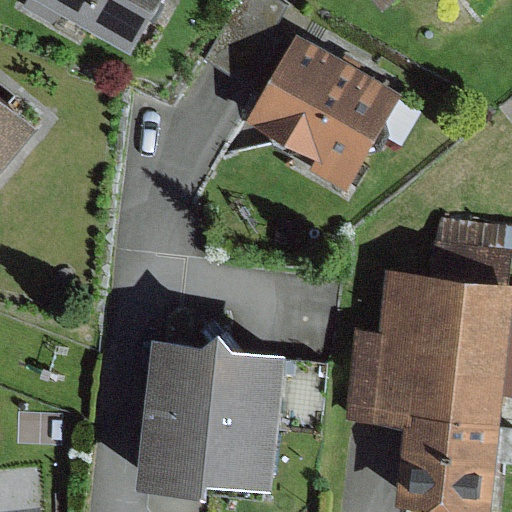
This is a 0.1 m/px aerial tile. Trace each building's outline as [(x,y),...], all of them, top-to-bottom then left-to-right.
[(28,0),(26,5),(59,23),(67,9),(135,48),(162,0),(28,0)] [(408,89),(302,30),(254,115),(322,153),(313,168),(351,190),(408,89)] [(0,174),(43,122),(0,86),(0,174)] [(438,269),(392,265),(386,327),(358,325),(349,418),(410,424),(402,501),(501,511),(506,459),(511,459),(511,422),(509,422),(511,386),(511,276),(511,277),(511,261),(511,226),(443,220),(438,269)] [(216,334),(162,328),(146,482),(222,490),(224,476),(283,483),(298,342),(247,337),(234,320),(216,334)]
